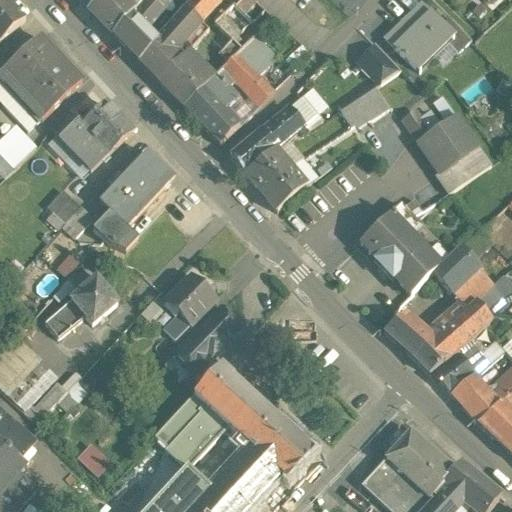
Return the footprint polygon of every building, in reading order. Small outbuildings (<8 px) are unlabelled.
[(120,0),(99,0),(86,15),(113,39),(130,19),(135,14),(134,13),(120,0)] [(160,10),(147,0),(145,0),(134,13),(135,14),(130,19),(142,31),(160,10)] [(147,0),(160,10),(168,0),(147,0)] [(193,0),(183,12),(199,26),(221,0),(193,0)] [(230,0),(232,7),(260,34),(272,21),(250,0),(230,0)] [(5,1),(0,5),(0,45),(25,22),(5,1)] [(260,34),(232,7),(213,27),(240,54),(260,34)] [(420,8),(387,41),(419,74),(452,42),(440,29),(420,8)] [(183,12),(156,42),(158,44),(171,57),(199,26),(183,12)] [(142,31),(130,19),(113,39),(130,56),(137,65),(156,45),(142,31)] [(470,43),(448,20),(440,29),(452,42),(461,51),(470,43)] [(39,37),(0,73),(0,77),(18,97),(58,58),(39,37)] [(171,57),(158,44),(156,45),(137,65),(168,97),(190,75),(171,57)] [(375,48),(358,65),(380,88),(400,74),(375,48)] [(58,58),(18,97),(40,121),(82,83),(58,58)] [(273,97),(235,59),(222,73),(260,110),(273,97)] [(216,79),(201,65),(190,75),(205,90),(216,79)] [(190,75),(168,97),(183,112),(205,90),(190,75)] [(228,88),(217,78),(205,90),(183,112),(220,148),(240,130),(228,119),(232,115),(228,111),(236,102),(225,91),(228,88)] [(356,104),(370,124),(387,112),(374,92),(356,104)] [(356,104),(339,115),(350,131),(356,128),(358,131),(370,124),(356,104)] [(97,107),(90,114),(94,117),(100,111),(97,107)] [(94,117),(82,128),(107,158),(131,137),(104,108),(100,111),(94,117)] [(82,128),(69,112),(50,130),(91,173),(107,158),(82,128)] [(288,112),(268,129),(283,147),(299,133),(303,138),(308,135),(288,112)] [(428,116),(418,123),(413,115),(401,124),(417,146),(439,131),(428,116)] [(456,120),(440,131),(439,131),(417,146),(416,147),(437,176),(439,179),(478,151),(456,120)] [(268,129),(229,161),(245,179),(276,152),(277,152),(283,147),(268,129)] [(21,136),(0,156),(0,157),(13,171),(34,151),(21,136)] [(478,151),(439,179),(437,176),(434,179),(447,198),(491,169),(478,151)] [(276,152),(245,179),(260,197),(290,171),(277,152),(276,152)] [(143,160),(99,206),(109,216),(93,234),(110,250),(125,256),(137,243),(126,232),(170,186),(143,160)] [(290,171),(260,197),(276,216),(306,190),(290,171)] [(414,204),(405,210),(412,221),(421,215),(414,204)] [(412,221),(400,208),(360,247),(375,263),(372,267),(392,286),(395,283),(410,300),(428,283),(434,277),(452,261),(412,221)] [(80,211),(62,231),(75,243),(93,223),(80,211)] [(81,267),(89,252),(75,244),(55,280),(79,293),(91,272),(81,267)] [(452,261),(434,277),(440,285),(466,312),(468,314),(475,307),(491,293),(456,256),(452,261)] [(440,285),(434,277),(428,283),(434,289),(435,290),(440,285)] [(189,281),(162,308),(187,332),(213,305),(189,281)] [(428,283),(410,300),(416,306),(434,289),(428,283)] [(94,285),(62,312),(66,316),(75,327),(76,329),(84,322),(91,330),(97,325),(100,329),(107,323),(103,319),(115,309),(94,285)] [(410,300),(393,317),(397,322),(399,323),(416,306),(410,300)] [(466,312),(441,335),(457,355),(467,348),(491,324),(475,307),(468,314),(466,312)] [(220,314),(175,360),(176,361),(179,358),(196,375),(197,376),(210,362),(211,362),(239,333),(220,314)] [(66,316),(55,325),(64,335),(75,327),(66,316)] [(397,322),(384,336),(393,345),(407,331),(399,323),(397,322)] [(426,340),(422,344),(417,341),(407,331),(393,345),(414,363),(428,378),(442,367),(457,355),(441,335),(434,342),(426,340)] [(14,348),(0,363),(0,397),(25,420),(57,388),(14,348)] [(470,352),(459,360),(474,380),(485,370),(470,352)] [(459,360),(434,378),(450,401),(453,399),(474,380),(459,360)] [(196,375),(184,387),(195,398),(220,371),(211,362),(210,362),(197,376),(196,375)] [(66,391),(78,406),(107,383),(95,368),(66,391)] [(193,401),(227,432),(240,443),(235,450),(244,458),(193,511),(249,511),(280,479),(287,485),(312,457),(232,383),(233,382),(221,371),(220,371),(195,398),(193,401)] [(474,380),(453,399),(477,428),(499,407),(492,399),(474,380)] [(503,388),(492,399),(499,407),(502,405),(510,396),(506,391),(503,388)] [(511,393),(510,396),(502,405),(511,413),(511,393)] [(188,475),(227,432),(193,401),(155,442),(167,453),(164,456),(185,474),(186,473),(188,475)] [(511,413),(502,405),(499,407),(477,428),(511,460),(511,413)] [(35,446),(0,415),(0,499),(19,479),(24,473),(25,473),(26,472),(18,465),(35,446)] [(443,487),(461,467),(411,423),(354,489),(381,511),(424,511),(444,488),(443,487)] [(78,459),(97,479),(111,465),(92,446),(78,459)] [(461,467),(443,487),(444,488),(464,505),(472,511),(490,511),(501,499),(461,467)] [(185,474),(149,511),(193,511),(210,494),(188,475),(186,473),(185,474)] [(0,511),(20,511),(37,495),(19,479),(0,499),(0,511)] [(457,511),(464,505),(444,488),(424,511),(457,511)]
